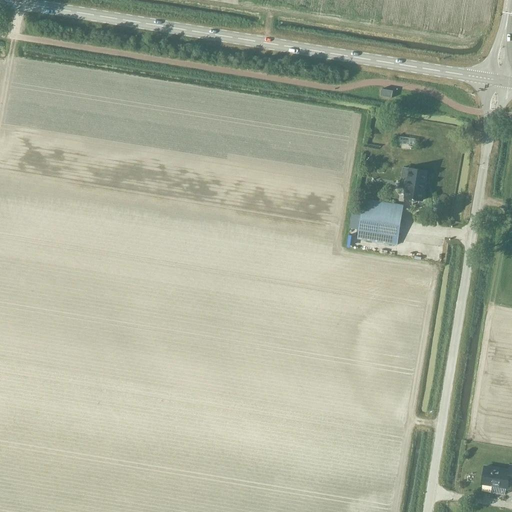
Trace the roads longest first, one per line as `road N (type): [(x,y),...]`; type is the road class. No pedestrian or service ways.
road 1 (tertiary): [(498,80),(0,0)]
road 2 (unclassified): [(427,511),(498,80)]
